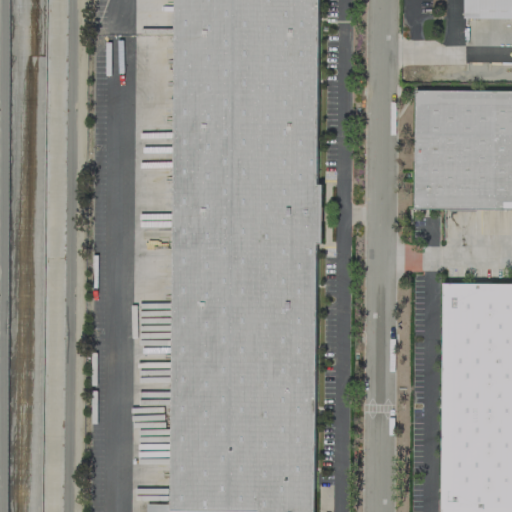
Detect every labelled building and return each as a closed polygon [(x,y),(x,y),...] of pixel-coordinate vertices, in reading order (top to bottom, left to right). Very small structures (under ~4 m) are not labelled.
[(168,511),(171,0),(316,0),(312,511),(168,511)] [(511,0),(460,0),(460,19),(511,19),(511,0)] [(511,88),(412,88),(412,206),(511,206),(511,88)] [(511,511),(511,281),(441,281),(438,511),(511,511)] [(168,511),(168,504),(146,503),(145,511),(168,511)]
